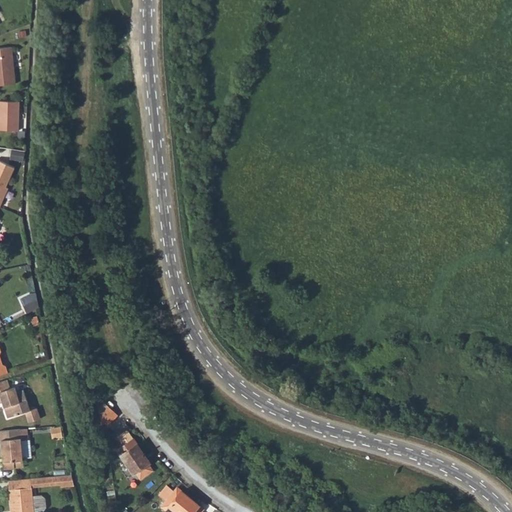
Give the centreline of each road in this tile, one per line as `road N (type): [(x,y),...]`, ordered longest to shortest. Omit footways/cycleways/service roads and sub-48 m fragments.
road 1 (tertiary): [(148,0),(169,248),(181,306),(210,360),(258,402),(444,467),(506,511)]
road 2 (residential): [(117,400),(147,436),(242,511)]
